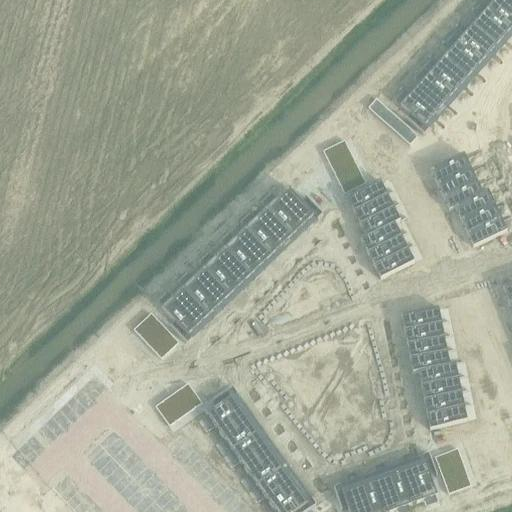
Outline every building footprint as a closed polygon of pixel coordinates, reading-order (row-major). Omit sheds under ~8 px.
[(511,0),(495,0),(387,103),(409,126),(511,25),(511,0)] [(376,101),(368,110),(409,148),(418,139),(376,101)] [(345,142),(323,152),(344,195),(366,185),(363,179),(345,142)] [(444,159),(409,172),(425,213),(431,211),(445,250),(481,238),(465,197),(460,199),(444,159)] [(383,176),(349,190),(364,229),(358,230),(372,271),(408,258),(394,218),(399,216),(383,176)] [(267,183),(143,300),(169,327),(293,211),(267,183)] [(151,315),(134,331),(161,360),(178,344),(151,315)] [(464,318),(425,322),(430,379),(435,378),(442,435),(477,433),(474,377),(469,377),(464,318)] [(188,385),(155,408),(169,427),(202,404),(188,385)] [(305,511),(219,417),(195,438),(262,511),(305,511)] [(458,450),(435,458),(448,495),(471,488),(458,450)] [(426,465),(345,496),(350,511),(406,511),(439,500),(426,465)]
